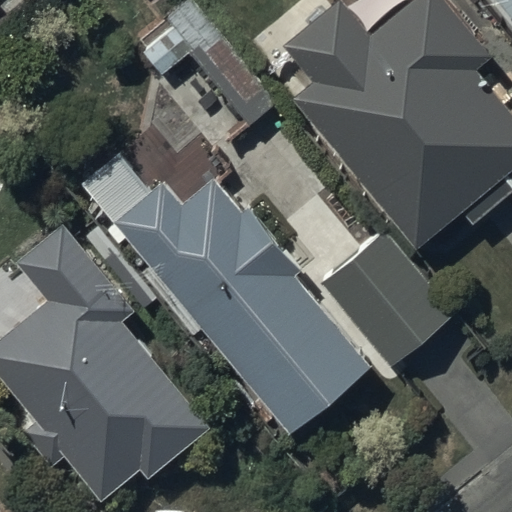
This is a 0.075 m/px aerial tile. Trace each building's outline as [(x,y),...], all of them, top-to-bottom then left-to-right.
[(274,94),(197,0),(181,0),(167,12),(175,22),(148,45),(165,66),(190,45),(248,116),(274,94)] [(318,67),(295,85),(418,238),(462,202),(472,213),(511,180),(511,96),(475,51),(488,41),(454,0),(408,0),(377,26),(355,0),(329,0),(290,32),(318,67)] [(188,194),(170,171),(152,185),(122,143),(85,172),(117,210),(289,420),(370,354),(295,263),(301,258),(252,198),(244,204),(216,171),(188,194)] [(136,302),(61,211),(16,249),(49,289),(0,329),(0,359),(40,409),(27,420),(55,455),(67,445),(105,491),(142,460),(149,470),(211,419),(124,312),(136,302)] [(385,226),(324,272),(392,352),(450,303),(385,226)]
